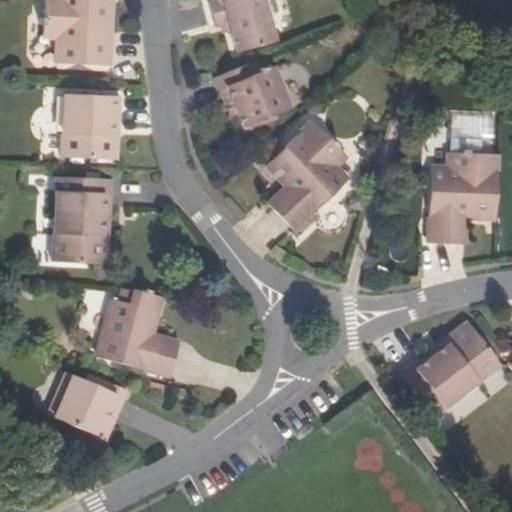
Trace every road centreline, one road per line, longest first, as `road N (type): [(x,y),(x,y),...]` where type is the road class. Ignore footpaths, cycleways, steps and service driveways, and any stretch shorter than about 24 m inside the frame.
road 1 (residential): [(144,0),(172,173),(301,328)]
road 2 (residential): [(96,511),(276,389),(301,328)]
road 3 (residential): [(301,328),(511,284)]
